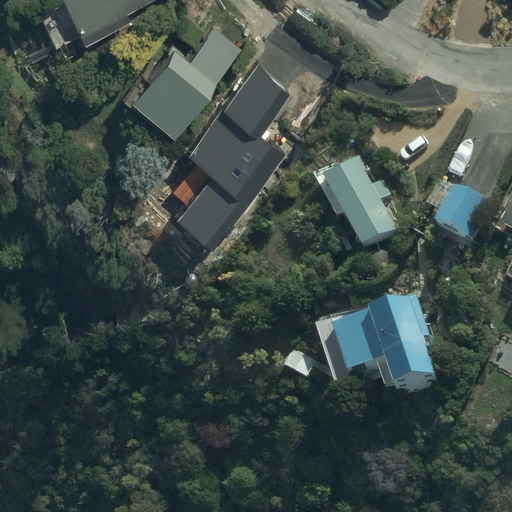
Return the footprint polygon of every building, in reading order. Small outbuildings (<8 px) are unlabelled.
[(62,0),(80,32),(103,20),(107,27),(121,19),(116,11),(136,0),(62,0)] [(238,51),(211,30),(185,63),(170,51),(126,109),(172,144),(215,88),(211,85),(238,51)] [(363,167),(325,189),(367,259),(403,237),(382,204),(396,196),(387,182),(376,189),(363,167)] [(454,195),(441,189),(429,215),(443,222),(437,234),(474,252),(493,212),(455,193),(454,195)] [(509,238),(511,239),(511,284),(511,285),(511,204),(496,237),(507,243),(509,238)] [(369,324),(370,327),(336,338),(352,385),(395,371),(403,396),(434,386),(422,350),(429,348),(416,308),(369,324)]
